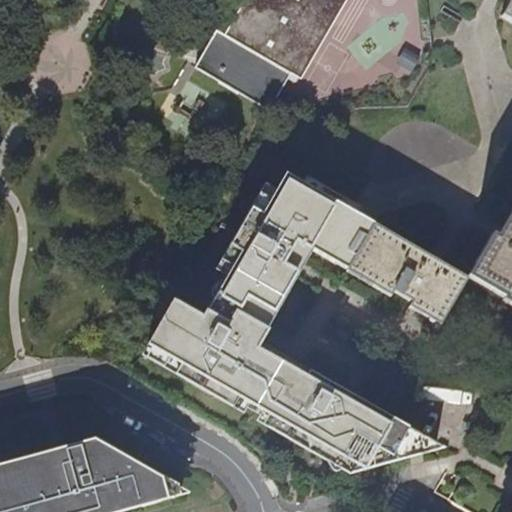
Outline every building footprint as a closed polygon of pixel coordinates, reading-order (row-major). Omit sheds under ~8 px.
[(347,0),(245,0),(223,36),(215,31),(191,69),(268,113),(290,76),(299,81),(347,0)] [(497,241),(491,238),(473,266),(477,269),(471,281),(473,282),(500,300),(504,293),(511,298),(511,0),(508,6),(511,7),(511,16),(509,22),(511,24),(511,226),(501,244),(497,241)] [(511,16),(511,7),(508,6),(501,18),(509,22),(511,16)] [(288,100),(282,97),(271,115),(277,119),(288,100)] [(283,123),(294,104),(288,100),(277,119),(283,123)] [(299,275),(315,250),(336,263),(340,257),(352,264),(373,226),(286,177),(267,209),(264,208),(256,216),(247,227),(239,242),(235,253),(232,262),(235,264),(202,319),(173,301),(147,346),(180,366),(177,372),(185,384),(199,394),(214,401),(226,404),(231,395),(279,423),(276,431),(289,444),(302,452),(321,462),(337,468),(352,471),(366,445),(392,460),(408,430),(310,373),(306,379),(257,351),(271,325),(268,322),(277,313),(286,299),(293,284),(296,273),(299,275)] [(511,215),(497,241),(501,244),(511,226),(511,215)] [(473,282),(471,281),(467,279),(373,226),(352,264),(376,280),(372,286),(390,297),(394,291),(412,302),(410,308),(427,319),(431,312),(442,318),(463,285),(469,288),(473,282)] [(348,270),(352,264),(340,257),(336,263),(348,270)] [(372,286),(376,280),(352,264),(348,270),(347,272),(372,286)] [(500,300),(498,304),(511,311),(511,298),(504,293),(500,300)] [(431,312),(427,319),(439,325),(442,318),(431,312)] [(0,470),(0,511),(114,511),(185,493),(106,448),(83,454),(82,449),(66,454),(67,458),(55,462),(54,457),(0,470)]
